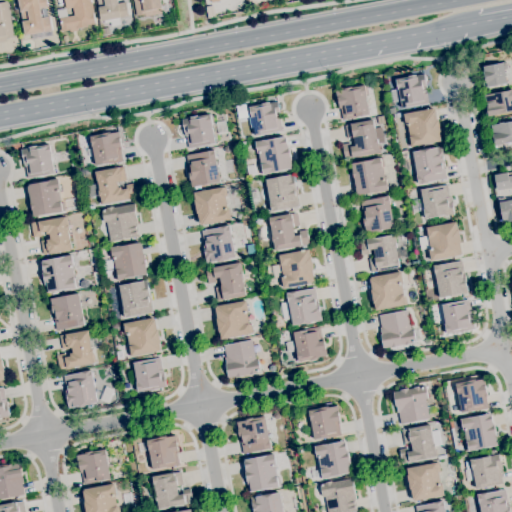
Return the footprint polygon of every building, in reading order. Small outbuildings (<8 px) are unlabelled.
[(25,36),(22,23),(20,12),(21,12),(18,0),(46,0),(48,7),(40,9),(42,19),(49,17),(52,31),(44,33),(44,32),(25,36)] [(70,32),(70,30),(61,32),(61,29),(62,29),(60,18),(74,16),(73,8),(66,9),(64,0),(90,0),(91,3),(92,3),(94,13),(94,14),(96,24),(87,26),(88,27),(77,29),(78,31),(70,32)] [(111,27),(110,22),(105,23),(104,22),(101,22),(96,0),(117,0),(118,4),(126,2),(129,16),(119,18),(120,25),(111,27)] [(145,17),(145,15),(136,17),(133,0),(160,0),(162,8),(161,8),(162,14),(145,17)] [(0,42),(0,4),(6,2),(14,38),(6,39),(7,41),(0,42)] [(483,88),(482,81),(484,80),(483,72),(484,72),(483,67),(503,64),(506,63),(507,70),(505,70),(507,84),(488,87),(483,88)] [(402,109),(400,102),(393,103),(391,90),(395,89),(394,82),(396,82),(396,80),(408,78),(408,76),(416,75),(424,74),(427,91),(429,104),(402,109)] [(343,121),(340,109),(339,109),(335,92),(346,89),(346,88),(354,87),(365,85),(367,96),(365,96),(369,115),(356,117),(357,118),(343,121)] [(488,117),(488,115),(486,115),(485,110),(487,109),(484,96),(511,90),(511,111),(498,114),(499,115),(488,117)] [(256,136),(254,128),(252,128),(248,110),(250,109),(249,107),(252,106),(252,107),(262,105),(262,104),(269,102),(270,106),(271,105),(270,103),(277,102),(281,119),(279,119),(282,131),(256,136)] [(240,119),(237,107),(245,105),(248,117),(240,119)] [(409,147),(408,138),(410,137),(407,125),(406,125),(403,114),(433,109),(434,110),(435,110),(437,121),(438,121),(440,134),(441,141),(412,147),(412,146),(409,147)] [(188,149),(186,136),(185,137),(183,127),(181,127),(180,121),(182,121),(182,119),(192,118),(192,117),(197,116),(198,117),(210,114),(212,125),(212,126),(215,144),(188,149)] [(378,125),(376,117),(383,116),(384,124),(378,125)] [(345,160),(342,145),(349,143),(350,147),(355,146),(354,137),(347,138),(345,126),(372,120),(379,153),(345,160)] [(496,146),(493,135),(492,135),(490,126),(511,121),(511,142),(506,143),(506,144),(496,146)] [(378,144),(374,128),(381,127),(384,142),(378,144)] [(96,166),(93,147),(90,147),(89,139),(91,139),(90,137),(103,134),(102,134),(110,132),(111,134),(119,132),(120,138),(122,147),(122,149),(121,150),(123,161),(109,164),(109,163),(96,166)] [(260,175),(259,166),(261,165),(258,154),(255,142),(263,140),(264,142),(285,137),(285,139),(287,138),(293,168),(271,173),(264,175),(263,174),(260,175)] [(28,179),(25,166),(24,167),(23,157),(21,158),(19,152),(21,152),(21,150),(29,148),(29,147),(37,146),(37,147),(50,145),(52,155),(51,155),(54,174),(28,179)] [(418,185),(417,176),(413,176),(411,165),(415,165),(412,152),(437,148),(441,147),(444,161),(443,161),(446,179),(428,183),(429,183),(421,185),(421,184),(418,185)] [(192,187),(191,180),(189,173),(188,173),(187,168),(188,167),(186,156),(210,151),(214,150),(220,182),(192,187)] [(385,190),(398,188),(396,168),(383,170),(383,167),(392,165),(391,157),(381,158),(385,190)] [(358,196),(358,194),(356,194),(355,188),(356,188),(354,178),(353,178),(352,171),(351,164),(374,160),(374,159),(380,158),(384,179),(386,179),(388,191),(377,193),(376,192),(358,196)] [(249,177),(247,166),(255,165),(257,175),(249,177)] [(102,205),(102,204),(101,205),(99,196),(90,197),(87,186),(96,184),(98,191),(100,191),(97,181),(95,172),(118,167),(119,171),(120,171),(119,167),(124,167),(127,181),(120,182),(122,190),(127,189),(127,185),(134,184),(137,198),(129,200),(129,199),(126,200),(127,203),(122,204),(121,201),(102,205)] [(511,188),(497,191),(494,175),(507,173),(507,174),(511,172),(511,188)] [(272,213),(270,203),(266,180),(290,175),(290,177),(293,177),(297,196),(298,196),(299,206),(274,211),(274,212),(272,213)] [(33,217),(29,193),(28,193),(27,188),(28,188),(27,185),(49,181),(49,180),(57,179),(60,190),(58,191),(58,192),(59,192),(61,202),(61,203),(63,202),(65,211),(33,217)] [(425,219),(425,218),(423,218),(422,212),(413,213),(411,201),(421,199),(422,207),(423,207),(420,190),(447,185),(449,197),(451,197),(454,215),(445,216),(445,218),(439,219),(439,217),(425,219)] [(201,226),(201,224),(200,225),(198,213),(196,214),(194,200),(195,200),(194,193),(223,187),(225,197),(227,209),(229,208),(231,220),(201,226)] [(253,201),(251,193),(257,191),(259,200),(253,201)] [(366,234),(364,219),(363,220),(362,213),(360,202),(388,196),(394,228),(366,234)] [(511,221),(503,223),(499,203),(511,200),(511,221)] [(110,242),(107,222),(104,223),(102,209),(114,207),(114,208),(134,204),(138,224),(136,225),(139,236),(110,242)] [(275,251),(274,243),(273,243),(269,218),(297,213),(299,225),(293,227),(295,237),(300,236),(299,231),(307,230),(309,245),(301,246),(275,251)] [(44,255),(41,241),(46,240),(50,239),(49,234),(46,235),(46,232),(41,233),(42,236),(33,238),(30,224),(38,222),(65,217),(67,224),(68,224),(69,230),(68,230),(70,241),(72,250),(50,254),(44,255)] [(431,261),(429,249),(421,250),(418,238),(426,236),(424,228),(426,228),(456,222),(457,230),(458,229),(461,243),(460,243),(462,254),(461,254),(461,256),(431,261)] [(207,264),(205,254),(204,251),(203,246),(203,243),(201,231),(219,228),(219,227),(226,226),(229,226),(235,257),(229,259),(229,260),(217,262),(217,261),(212,262),(212,263),(207,264)] [(371,272),(368,259),(374,258),(375,258),(373,250),(369,250),(370,254),(362,256),(361,248),(360,248),(358,242),(366,240),(374,238),(374,239),(393,235),(395,243),(396,243),(397,249),(396,249),(399,268),(378,272),(378,271),(371,272)] [(115,280),(114,272),(115,271),(113,259),(112,259),(110,247),(120,245),(120,246),(142,242),(143,250),(144,260),(145,260),(146,268),(147,274),(125,278),(125,279),(119,280),(115,280)] [(283,289),(281,277),(283,277),(281,265),(278,266),(277,256),(279,255),(308,249),(310,257),(311,257),(313,271),(312,271),(314,282),(313,282),(313,283),(283,289)] [(49,296),(49,293),(47,293),(46,287),(45,287),(43,273),(42,270),(43,270),(41,263),(42,262),(42,261),(62,257),(71,255),(73,266),(72,267),(74,278),(74,279),(78,278),(79,287),(76,287),(76,288),(69,290),(69,289),(56,291),(57,295),(49,296)] [(440,298),(435,275),(433,266),(436,265),(436,266),(461,261),(464,275),(467,294),(463,294),(440,298)] [(218,301),(215,287),(220,286),(221,286),(220,278),(215,279),(216,282),(208,284),(205,269),(212,268),(239,263),(241,271),(242,271),(243,277),(242,277),(245,296),(223,300),(218,301)] [(375,311),(374,304),(373,304),(370,290),(372,290),(370,279),(371,279),(371,278),(401,272),(403,283),(401,283),(403,295),(404,297),(406,297),(407,305),(404,305),(404,306),(375,311)] [(125,319),(123,309),(119,286),(144,281),(144,283),(147,283),(149,295),(150,295),(152,303),(151,303),(153,313),(126,318),(125,319)] [(293,326),(292,320),(284,321),(281,303),(288,302),(287,294),(289,293),(289,292),(296,291),(296,292),(314,288),(316,299),(315,299),(317,306),(319,306),(321,316),(320,317),(321,321),(317,322),(317,321),(310,322),(311,323),(299,325),(299,324),(293,326)] [(57,331),(55,319),(54,319),(51,306),(52,306),(50,299),(78,294),(84,326),(57,331)] [(447,335),(446,332),(444,333),(443,325),(445,325),(444,324),(445,324),(442,305),(468,300),(469,303),(468,303),(470,313),(472,312),(475,330),(467,331),(447,335)] [(221,340),(220,333),(219,333),(216,319),(217,319),(215,308),(217,308),(216,306),(246,301),(248,312),(246,313),(248,324),(249,324),(251,334),(221,340)] [(383,349),(381,334),(380,328),(381,328),(379,316),(407,311),(411,330),(413,330),(414,331),(419,330),(421,341),(415,342),(416,343),(404,345),(399,346),(391,348),(390,347),(383,349)] [(131,357),(131,356),(129,357),(127,347),(129,347),(127,335),(125,335),(123,324),(153,318),(153,320),(155,319),(157,330),(158,330),(160,344),(159,344),(161,351),(131,357)] [(299,362),(298,360),(296,361),(295,353),(297,352),(296,351),(288,353),(286,343),(295,341),(293,333),(319,327),(322,339),(324,338),(325,341),(324,341),(326,350),(327,356),(319,358),(299,362)] [(59,370),(56,356),(69,353),(70,354),(73,353),(72,348),(62,350),(60,336),(65,335),(88,331),(91,350),(93,349),(94,355),(93,355),(94,364),(67,369),(67,368),(59,370)] [(228,379),(225,364),(226,364),(225,357),(223,346),(252,340),(255,360),(258,359),(260,372),(256,373),(256,374),(249,375),(249,374),(243,375),(243,376),(236,377),(235,377),(228,379)] [(138,393),(138,391),(136,391),(134,383),(130,384),(128,372),(135,371),(133,364),(160,358),(162,371),(163,370),(167,388),(158,389),(138,393)] [(97,403),(91,404),(91,405),(85,406),(85,407),(80,408),(80,406),(74,407),(74,408),(69,409),(68,403),(67,404),(65,396),(66,396),(65,388),(66,388),(63,376),(81,373),(81,372),(89,371),(90,372),(92,371),(97,403)] [(461,413),(458,394),(457,394),(455,383),(476,379),(476,381),(485,379),(486,385),(488,394),(487,394),(487,397),(485,398),(487,409),(474,411),(461,413)] [(414,422),(401,425),(400,421),(398,413),(397,413),(396,406),(395,406),(393,392),(400,391),(400,390),(408,389),(408,390),(413,389),(413,388),(425,386),(428,399),(425,400),(429,419),(414,422)] [(4,391),(5,400),(7,400),(10,417),(1,418),(0,418),(0,388),(3,388),(4,391)] [(339,416),(340,424),(339,424),(341,436),(327,439),(326,438),(315,440),(311,421),(308,421),(307,414),(307,413),(309,413),(309,411),(329,407),(329,408),(337,407),(339,416)] [(468,417),(469,418),(491,414),(493,428),(497,446),(469,451),(466,452),(464,443),(466,443),(464,430),(463,431),(462,426),(461,419),(468,417)] [(243,454),(241,443),(240,443),(237,429),(238,429),(237,422),(247,420),(246,419),(253,418),(253,419),(264,416),(264,417),(271,448),(243,454)] [(401,465),(400,458),(399,450),(407,449),(408,452),(412,451),(411,443),(404,444),(402,430),(408,429),(430,425),(431,432),(439,430),(442,446),(434,447),(436,457),(416,461),(416,462),(401,465)] [(153,470),(149,451),(147,440),(159,438),(159,437),(167,436),(167,437),(176,436),(177,442),(179,451),(178,451),(179,453),(177,454),(179,466),(166,468),(165,467),(153,470)] [(323,480),(322,479),(319,479),(318,470),(320,470),(318,458),(317,458),(315,446),(323,445),(344,441),(345,443),(346,443),(351,466),(349,467),(350,473),(329,477),(330,479),(323,480)] [(83,484),(81,471),(79,472),(76,455),(80,454),(80,453),(93,451),(93,452),(102,450),(105,449),(106,451),(107,451),(109,460),(107,460),(110,479),(98,481),(98,482),(83,484)] [(249,492),(248,485),(248,486),(245,473),(244,469),(245,469),(244,461),(265,456),(274,454),(276,465),(275,466),(277,477),(276,477),(279,488),(272,489),(271,488),(251,492),(249,492)] [(476,489),(474,480),(467,481),(465,470),(466,470),(465,462),(470,461),(470,460),(474,459),(474,460),(490,457),(490,456),(499,454),(502,471),(500,471),(503,484),(476,489)] [(0,499),(0,465),(20,462),(21,469),(24,482),(22,483),(24,495),(0,499)] [(415,501),(414,500),(413,500),(411,490),(409,490),(407,476),(408,476),(406,469),(437,463),(439,473),(438,474),(440,485),(442,484),(444,496),(415,501)] [(157,510),(156,501),(156,500),(156,496),(151,497),(149,488),(155,487),(155,486),(154,486),(152,477),(174,473),(181,472),(184,486),(182,486),(183,490),(191,489),(194,502),(159,509),(159,510),(157,510)] [(328,511),(325,497),(322,498),(320,484),(324,484),(324,483),(332,482),(352,479),(356,500),(354,500),(357,511),(328,511)] [(85,511),(84,502),(82,491),(84,491),(84,490),(114,484),(116,496),(115,496),(117,507),(116,507),(116,511),(85,511)] [(480,511),(479,504),(477,495),(505,490),(508,507),(509,507),(509,511),(480,511)] [(252,511),(253,511),(253,507),(252,508),(251,502),(252,502),(251,498),(255,497),(280,493),(282,511),(252,511)] [(0,511),(0,505),(16,502),(16,503),(23,501),(25,511),(0,511)] [(416,511),(415,507),(434,504),(433,503),(443,501),(445,511),(416,511)]
